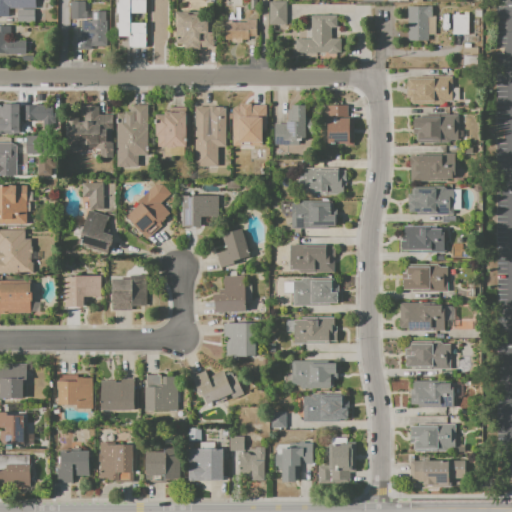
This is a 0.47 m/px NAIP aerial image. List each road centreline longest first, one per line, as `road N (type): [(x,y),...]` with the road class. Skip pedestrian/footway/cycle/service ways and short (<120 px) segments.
road 1 (residential): [(378,79),(385,175),(373,236),(373,356),(381,511)]
road 2 (residential): [(181,270),(181,339),(0,339)]
road 3 (residential): [(378,79),(216,81)]
road 4 (residential): [(216,81),(60,78)]
